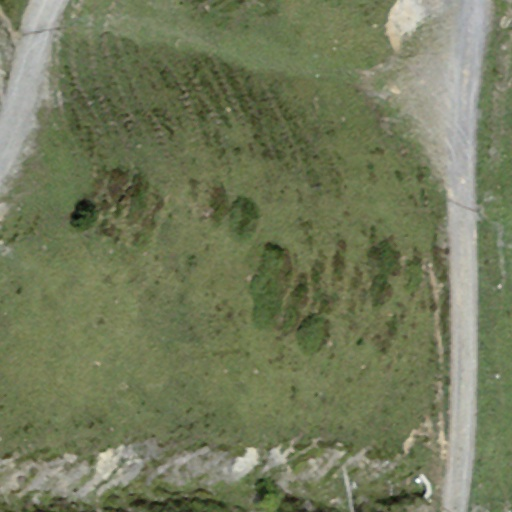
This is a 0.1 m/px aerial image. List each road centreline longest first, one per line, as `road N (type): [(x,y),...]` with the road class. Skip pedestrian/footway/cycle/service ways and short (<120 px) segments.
road 1 (track): [(455,511),(477,0)]
road 2 (track): [(49,0),(0,157)]
